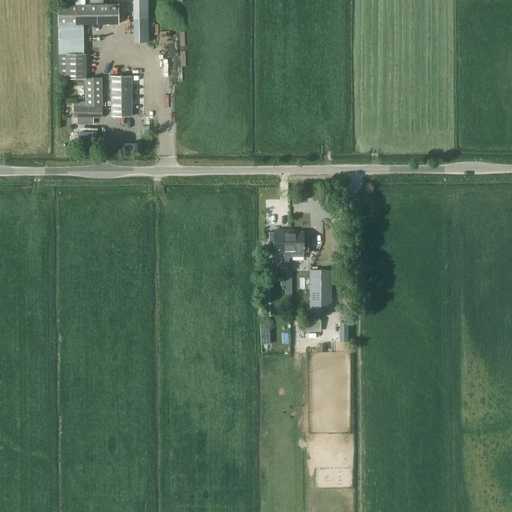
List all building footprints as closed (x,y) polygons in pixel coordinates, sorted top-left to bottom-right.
[(134,0),(136,43),(150,43),(148,0),(134,0)] [(59,4),(59,79),(85,78),(85,54),(84,54),(83,24),(118,24),(118,4),(59,4)] [(111,116),(132,116),(131,76),(111,76),(111,116)] [(101,78),(85,78),(86,102),(77,103),(78,117),(102,116),(101,78)] [(96,142),(96,132),(78,132),(78,142),(96,142)] [(308,234),(303,234),(303,232),(283,232),(283,230),(274,230),(274,233),(269,233),(269,252),(284,252),(284,257),(303,257),(303,252),(308,252),(308,234)] [(310,292),(332,292),(332,270),(310,270),(310,292)] [(310,292),(310,313),(310,314),(319,314),(332,314),(332,292),(310,292)] [(301,332),(321,331),(321,319),(320,319),(319,314),(310,314),(310,313),(301,313),(301,332)]
